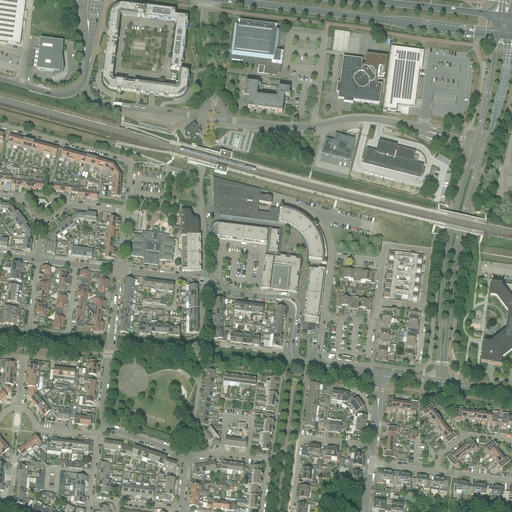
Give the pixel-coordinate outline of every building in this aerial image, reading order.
[(0,36),(0,42),(20,45),(25,0),(0,0),(0,36),(0,37),(0,36)] [(187,24),(188,18),(175,16),(176,11),(139,6),(139,8),(133,7),(133,8),(130,7),(124,6),(122,6),(121,6),(119,6),(118,7),(116,8),(115,8),(114,10),(113,11),(112,12),(111,13),(111,15),(111,16),(110,22),(110,26),(109,26),(109,31),(107,31),(106,35),(108,35),(106,50),(104,50),(104,54),(106,54),(104,69),(102,69),(101,73),(103,73),(103,77),(103,78),(103,80),(103,82),(104,83),(105,84),(105,86),(107,87),(108,88),(109,89),(110,90),(112,90),(114,90),(117,91),(117,93),(120,93),(121,91),(136,93),(136,95),(139,96),(140,94),(145,94),(146,94),(149,94),(149,95),(155,95),(158,95),(158,96),(165,97),(165,96),(168,96),(168,97),(174,98),(174,100),(175,100),(177,100),(179,100),(180,99),(182,98),(183,97),(185,96),(186,95),(187,94),(188,92),(188,91),(189,89),(189,88),(187,87),(188,82),(187,81),(188,78),(189,72),(181,71),(182,65),(181,65),(181,62),(183,62),(184,50),(183,50),(184,43),(185,43),(187,31),(185,31),(186,24),(187,24)] [(276,29),(277,25),(238,20),(238,25),(235,24),(231,52),(230,52),(228,64),(236,65),(236,64),(256,67),(256,69),(258,69),(257,74),(263,75),(263,74),(275,76),(276,73),(280,74),(281,64),(283,51),(277,51),(279,30),(276,29)] [(332,51),(347,53),(350,33),(335,31),(332,51)] [(351,38),(349,53),(357,54),(357,50),(361,51),(362,39),(351,38)] [(60,42),(40,40),(37,68),(37,70),(54,72),(54,76),(53,76),(54,77),(55,77),(57,77),(58,76),(59,76),(60,75),(61,74),(62,73),(63,72),(63,71),(64,70),(64,68),(64,67),(61,48),(63,48),(63,42),(61,42),(61,41),(60,41),(60,42)] [(391,48),(383,109),(396,111),(396,110),(394,110),(394,105),(414,107),(419,69),(421,69),(419,68),(421,55),(397,52),(398,48),(391,48)] [(362,61),(362,60),(361,60),(344,58),(343,58),(343,59),(340,84),(337,84),(336,93),(336,94),(339,94),(338,100),(343,100),(343,103),(344,103),(352,104),(353,104),(353,102),(379,105),(380,104),(379,104),(380,98),(381,97),(380,97),(381,94),(381,93),(382,86),(382,85),(381,85),(381,86),(377,85),(377,81),(378,81),(378,80),(383,81),(383,82),(384,82),(387,58),(386,57),(386,58),(367,56),(367,55),(366,55),(365,66),(362,66),(362,61)] [(244,98),(241,106),(248,108),(248,109),(275,113),(278,113),(282,114),(284,103),(287,102),(286,97),(288,97),(289,97),(289,95),(289,90),(285,89),(282,89),(278,89),(276,99),(257,97),(258,85),(245,83),(243,97),(244,98)] [(199,133),(196,128),(195,128),(193,130),(190,126),(185,130),(193,139),(196,138),(195,136),(199,133)] [(349,162),(354,141),(341,137),(340,139),(335,137),(333,143),(325,141),(322,155),(349,162)] [(29,141),(27,150),(31,151),(32,151),(34,143),(35,143),(36,140),(35,140),(34,140),(33,142),(29,141)] [(423,166),(412,163),(415,151),(395,146),(393,146),(393,145),(379,142),(376,152),(366,149),(363,162),(421,177),(423,166)] [(31,151),(30,154),(32,154),(33,151),(36,152),(39,144),(35,143),(34,143),(32,151),(31,151)] [(41,153),(40,156),(42,157),(43,154),(46,155),(48,146),(44,145),(41,154),(41,153)] [(50,156),(49,159),(51,160),(52,157),(56,158),(58,149),(53,148),(51,156),(50,156)] [(92,158),(90,167),(94,168),(95,168),(97,159),(98,160),(99,157),(97,157),(96,159),(92,158)] [(94,168),(93,171),(95,171),(96,168),(99,169),(102,161),(98,160),(97,159),(95,168),(94,168)] [(108,172),(113,165),(106,163),(104,171),(108,172)] [(117,171),(113,165),(108,172),(110,175),(117,171)] [(121,176),(117,171),(110,175),(113,178),(113,179),(121,176)] [(29,188),(29,191),(31,191),(31,188),(37,189),(38,179),(34,178),(34,182),(31,181),(30,188),(29,188)] [(260,197),(260,190),(213,178),(213,207),(214,208),(214,209),(218,214),(218,213),(220,216),(281,224),(285,225),(286,225),(290,226),(291,227),(294,229),(295,229),(298,232),(299,233),(302,236),(304,240),(305,241),(307,244),(307,245),(308,249),(308,250),(309,254),(309,255),(308,259),(308,263),(326,265),(326,262),(327,254),(326,246),(324,239),(321,232),(316,225),(311,219),(305,214),(298,210),(291,208),(283,206),(280,206),(279,210),(270,209),(269,214),(258,212),(259,203),(265,204),(271,205),(272,198),(266,197),(265,198),(260,197)] [(7,211),(10,206),(1,204),(1,211),(0,213),(2,213),(3,210),(7,211)] [(16,213),(10,206),(7,211),(10,215),(8,217),(9,218),(11,217),(16,213)] [(17,211),(16,213),(11,217),(14,221),(21,216),(17,211)] [(201,272),(201,237),(201,235),(199,235),(199,224),(199,223),(199,222),(198,221),(197,220),(196,219),(195,219),(194,218),(193,218),(192,217),(192,216),(191,216),(191,215),(191,214),(190,213),(190,212),(189,211),(188,211),(187,211),(183,211),(181,211),(181,237),(182,237),(182,272),(201,272)] [(79,220),(77,214),(70,219),(76,226),(77,225),(75,223),(79,220)] [(85,221),(86,215),(77,214),(79,220),(84,220),(83,223),(85,224),(86,221),(85,221)] [(24,220),(21,216),(14,221),(17,225),(24,220)] [(76,226),(70,219),(69,218),(65,221),(70,228),(71,229),(76,226)] [(27,224),(24,220),(17,225),(20,229),(25,225),(27,224)] [(70,228),(65,221),(61,224),(66,231),(70,228)] [(66,231),(61,224),(57,228),(58,229),(62,234),(66,231)] [(280,232),(267,230),(266,230),(265,230),(264,230),(263,229),(262,230),(258,229),(253,228),(248,228),(242,227),(237,226),(232,226),(227,225),(222,225),(217,224),(216,224),(215,225),(214,225),(213,226),(213,227),(212,228),(212,229),(212,230),(212,231),(213,232),(213,233),(214,234),(215,234),(216,235),(217,235),(217,237),(218,237),(218,239),(220,239),(225,240),(230,241),(235,241),(241,242),(246,243),(251,243),(256,244),(261,245),(266,245),(266,246),(265,251),(277,253),(278,248),(280,232)] [(31,232),(25,225),(20,229),(18,230),(19,232),(22,230),(25,234),(31,232)] [(159,234),(159,232),(159,231),(158,230),(158,229),(157,229),(156,228),(155,228),(154,228),(153,228),(153,229),(152,229),(152,230),(151,230),(151,231),(151,233),(145,232),(144,233),(141,232),(141,236),(133,235),(134,235),(131,257),(130,256),(130,257),(144,258),(143,266),(144,264),(158,266),(158,267),(159,260),(173,262),(175,240),(169,239),(169,236),(164,235),(164,234),(159,234)] [(58,229),(51,235),(56,238),(56,237),(60,234),(62,237),(63,236),(62,234),(58,229)] [(30,241),(31,232),(25,234),(25,238),(21,238),(21,240),(24,240),(30,241)] [(56,238),(51,235),(50,243),(56,244),(59,245),(59,243),(55,243),(56,238)] [(77,257),(78,249),(77,249),(78,246),(70,245),(70,246),(69,251),(72,251),(71,256),(77,257)] [(399,258),(405,258),(406,254),(394,252),(394,255),(389,255),(389,261),(393,262),(393,261),(398,262),(399,258)] [(277,255),(265,254),(261,289),(297,293),(301,259),(277,256),(277,255)] [(421,265),(422,261),(422,259),(418,258),(418,255),(406,254),(405,258),(412,259),(412,264),(419,265),(421,265)] [(397,267),(404,268),(405,263),(398,262),(393,261),(393,262),(392,264),(388,264),(387,270),(392,271),(397,271),(397,267)] [(16,272),(17,264),(7,263),(7,265),(9,265),(9,269),(11,269),(11,272),(16,272)] [(420,274),(421,270),(421,268),(418,268),(419,265),(412,264),(405,263),(404,268),(411,269),(411,273),(416,274),(420,274)] [(23,271),(24,267),(26,267),(27,265),(17,264),(16,272),(25,274),(25,271),(23,271)] [(50,278),(51,273),(51,268),(42,267),(41,271),(44,272),(43,278),(50,278)] [(318,325),(325,269),(318,268),(318,270),(310,269),(304,324),(305,325),(304,326),(303,326),(303,327),(305,330),(307,332),(311,332),(314,331),(316,328),(316,325),(318,325)] [(346,268),(341,268),(339,280),(347,281),(348,279),(349,270),(346,270),(346,268)] [(67,276),(67,270),(61,269),(59,280),(69,281),(70,276),(67,276)] [(357,282),(358,270),(353,269),(353,271),(349,270),(348,279),(353,280),(353,282),(357,282)] [(366,281),(367,273),(363,272),(363,270),(358,270),(357,282),(360,282),(360,281),(366,281)] [(89,283),(90,278),(90,273),(80,271),(80,276),(83,277),(82,282),(89,283)] [(370,273),(367,273),(366,281),(371,282),(370,284),(374,284),(376,272),(370,271),(370,273)] [(396,276),(403,277),(404,272),(397,271),(392,271),(391,274),(387,273),(386,280),(390,280),(396,281),(396,276)] [(14,283),(16,272),(11,272),(10,275),(8,274),(8,280),(13,281),(12,283),(14,283)] [(22,282),(23,276),(25,276),(25,274),(16,272),(14,283),(16,284),(17,281),(22,282)] [(419,284),(420,277),(416,277),(416,274),(411,273),(404,272),(403,277),(410,278),(409,282),(415,283),(419,284)] [(104,279),(105,274),(99,274),(99,277),(96,279),(98,281),(99,282),(99,284),(109,286),(109,281),(106,281),(106,279),(104,279)] [(49,289),(50,278),(43,278),(43,283),(40,283),(39,288),(49,289)] [(69,286),(69,281),(59,280),(58,290),(65,291),(66,285),(69,286)] [(395,285),(402,286),(403,281),(396,281),(390,280),(390,283),(386,282),(385,289),(389,289),(395,290),(395,285)] [(418,293),(418,289),(419,287),(414,286),(415,283),(409,282),(408,282),(403,281),(402,286),(409,287),(408,292),(414,292),(418,293)] [(87,294),(89,283),(82,282),(81,288),(78,288),(78,292),(87,294)] [(13,294),(14,283),(12,283),(12,286),(7,285),(6,291),(8,291),(8,294),(13,294)] [(16,286),(16,284),(14,283),(13,294),(18,295),(19,292),(21,293),(21,287),(16,286)] [(491,288),(490,287),(489,297),(490,297),(490,296),(496,297),(508,313),(507,318),(506,319),(508,319),(507,325),(506,325),(506,326),(505,332),(490,344),(484,343),(484,342),(483,342),(482,351),(483,351),(482,353),(481,363),(491,364),(492,364),(501,366),(501,365),(500,365),(501,359),(511,350),(511,285),(504,284),(503,285),(502,285),(502,284),(501,284),(491,283),(491,286),(491,288)] [(108,290),(109,286),(99,284),(97,295),(104,296),(105,290),(108,290)] [(48,299),(49,289),(39,288),(38,292),(41,293),(41,298),(48,299)] [(394,295),(401,296),(401,291),(395,290),(389,289),(389,292),(385,292),(384,298),(393,299),(394,295)] [(64,297),(65,291),(58,290),(57,300),(67,302),(67,297),(64,297)] [(417,302),(417,298),(417,296),(413,295),(414,292),(408,292),(401,291),(401,296),(408,296),(407,301),(417,302)] [(86,304),(87,294),(78,292),(77,297),(80,298),(79,303),(86,304)] [(12,306),(13,294),(8,294),(8,297),(5,296),(5,302),(10,303),(10,305),(12,306)] [(18,298),(18,295),(13,294),(12,306),(14,306),(14,303),(19,304),(20,298),(18,298)] [(103,301),(104,296),(97,295),(96,305),(106,307),(106,302),(103,301)] [(345,307),(346,298),(341,297),(341,295),(337,295),(336,307),(341,308),(341,306),(345,307)] [(353,309),(355,297),(351,297),(351,298),(346,298),(345,307),(348,307),(348,309),(353,309)] [(362,309),(363,300),(358,299),(358,298),(355,297),(353,309),(358,310),(359,308),(362,309)] [(46,310),(48,299),(41,298),(40,304),(37,304),(36,309),(46,310)] [(371,312),(372,299),(369,299),(368,301),(363,300),(362,309),(365,309),(365,311),(371,312)] [(66,306),(67,302),(57,300),(55,311),(62,312),(63,306),(66,306)] [(85,315),(86,304),(79,303),(79,309),(76,309),(75,313),(85,315)] [(10,317),(12,306),(10,305),(9,308),(4,307),(3,313),(6,313),(5,316),(10,317)] [(105,311),(106,307),(96,305),(95,316),(102,317),(102,311),(105,311)] [(13,308),(14,306),(12,306),(10,317),(15,317),(16,314),(18,315),(19,309),(13,308)] [(45,320),(46,310),(36,309),(36,313),(39,314),(38,319),(45,320)] [(394,314),(394,310),(382,309),(381,314),(383,314),(382,317),(391,319),(392,313),(394,314)] [(62,317),(62,312),(55,311),(54,321),(64,323),(64,318),(62,317)] [(408,312),(408,315),(409,316),(409,321),(418,322),(418,319),(420,319),(420,313),(408,312)] [(84,325),(85,315),(75,313),(74,318),(77,319),(77,324),(84,325)] [(0,323),(9,325),(10,317),(5,316),(5,319),(3,318),(2,322),(0,321),(0,323)] [(101,322),(102,317),(95,316),(93,326),(103,328),(104,323),(101,322)] [(17,324),(17,320),(19,320),(19,318),(15,317),(10,317),(9,325),(19,326),(19,324),(17,324)] [(390,324),(391,319),(382,317),(382,321),(380,321),(380,326),(392,327),(392,324),(390,324)] [(63,327),(64,323),(54,321),(53,329),(60,330),(60,327),(63,327)] [(417,325),(418,322),(409,321),(408,326),(406,326),(406,329),(418,331),(419,326),(417,325)] [(391,331),(392,327),(380,326),(379,331),(381,331),(380,335),(389,336),(390,331),(391,331)] [(418,336),(418,331),(406,329),(405,333),(407,333),(407,338),(415,339),(416,336),(418,336)] [(226,342),(226,334),(223,334),(214,334),(214,340),(217,340),(217,341),(226,342)] [(388,341),(389,336),(380,335),(380,338),(378,338),(377,343),(390,345),(390,341),(388,341)] [(415,343),(415,339),(407,338),(406,343),(404,343),(404,347),(416,348),(417,343),(415,343)] [(389,348),(390,345),(377,343),(377,348),(378,349),(378,352),(387,353),(387,348),(389,348)] [(415,353),(416,348),(404,347),(403,350),(405,350),(404,355),(413,357),(414,353),(415,353)] [(386,358),(387,353),(378,352),(378,355),(376,355),(375,361),(387,362),(388,359),(386,358)] [(413,360),(413,357),(404,355),(404,361),(402,360),(402,364),(414,365),(415,360),(413,360)] [(15,367),(15,364),(11,364),(11,361),(5,360),(4,369),(16,370),(16,367),(15,367)] [(97,368),(97,365),(95,365),(96,361),(87,360),(87,364),(90,365),(89,370),(98,371),(98,368),(97,368)] [(41,372),(42,363),(42,362),(34,362),(33,366),(30,366),(29,368),(28,368),(28,371),(41,372)] [(58,377),(59,367),(57,367),(56,368),(54,368),(53,372),(50,372),(50,380),(53,380),(53,379),(58,380),(59,377),(58,377)] [(75,373),(76,371),(73,370),(73,369),(70,369),(69,378),(69,381),(74,382),(74,386),(77,386),(78,373),(75,373)] [(98,374),(98,371),(89,370),(86,369),(85,375),(84,375),(84,378),(93,379),(93,376),(96,376),(97,373),(98,374)] [(207,370),(206,377),(218,378),(218,376),(215,376),(215,371),(207,370)] [(95,385),(96,382),(92,382),(93,379),(84,378),(83,381),(85,381),(84,386),(87,387),(96,388),(97,385),(95,385)] [(15,381),(6,380),(3,379),(2,385),(4,385),(3,388),(11,392),(11,386),(13,386),(13,383),(14,383),(15,381)] [(39,383),(36,383),(27,382),(26,385),(28,385),(27,388),(29,388),(28,393),(37,391),(38,388),(39,389),(39,383)] [(270,383),(267,382),(265,393),(268,394),(268,393),(275,394),(276,384),(270,383)] [(213,390),(214,385),(205,384),(205,391),(216,392),(216,390),(213,390)] [(7,397),(6,396),(11,392),(3,388),(1,390),(2,392),(0,393),(0,397),(4,402),(6,400),(5,399),(7,397)] [(40,399),(43,397),(40,393),(39,393),(37,391),(28,393),(28,394),(32,398),(31,399),(32,402),(31,402),(33,405),(40,399)] [(337,402),(338,392),(332,391),(332,396),(330,395),(329,402),(331,402),(331,401),(337,402)] [(268,394),(266,407),(267,407),(274,408),(275,408),(277,395),(275,394),(268,393),(268,394)] [(349,403),(353,395),(352,395),(352,394),(349,394),(349,393),(343,393),(342,403),(342,404),(347,407),(349,403)] [(354,396),(353,395),(349,403),(347,407),(349,408),(351,406),(353,409),(361,403),(357,398),(355,396),(354,396)] [(38,408),(47,400),(44,396),(43,397),(40,399),(33,405),(35,407),(36,406),(38,408)] [(95,401),(95,398),(86,397),(83,397),(82,406),(91,407),(92,404),(93,404),(94,401),(95,401)] [(210,403),(211,398),(204,397),(202,397),(201,404),(213,406),(213,404),(211,403),(210,403)] [(51,405),(40,413),(42,415),(43,415),(44,417),(48,414),(48,415),(49,415),(51,413),(50,412),(51,412),(49,410),(52,407),(53,408),(56,408),(58,399),(51,405)] [(40,413),(50,405),(47,400),(38,408),(39,410),(38,411),(40,413)] [(365,410),(366,410),(364,407),(361,403),(353,409),(355,411),(352,413),(353,415),(355,415),(358,414),(366,412),(365,410)] [(421,412),(423,416),(424,417),(426,416),(433,410),(435,409),(431,404),(421,412)] [(72,419),(73,408),(70,407),(70,410),(64,409),(64,413),(63,422),(66,422),(66,421),(69,421),(69,418),(72,419)] [(63,422),(64,409),(56,408),(55,417),(58,417),(58,420),(60,420),(60,421),(63,422)] [(81,418),(81,415),(75,414),(76,410),(73,410),(72,419),(75,419),(74,426),(77,426),(77,425),(80,425),(81,418)] [(433,410),(426,416),(428,418),(426,420),(427,421),(438,412),(437,412),(435,413),(433,410)] [(208,417),(209,412),(201,411),(200,418),(211,419),(212,417),(208,417)] [(366,413),(366,412),(355,415),(355,418),(357,418),(356,421),(366,422),(367,417),(366,416),(367,413),(366,413)] [(439,418),(437,416),(437,415),(439,413),(438,412),(427,421),(427,422),(429,420),(432,423),(439,418)] [(86,418),(85,427),(88,428),(88,426),(91,427),(91,425),(94,425),(95,416),(92,415),(91,419),(86,418)] [(211,421),(211,419),(200,418),(199,425),(201,425),(201,427),(204,427),(204,425),(207,426),(208,421),(211,421)] [(439,418),(432,423),(434,427),(432,428),(433,429),(444,421),(443,420),(441,421),(439,418)] [(264,420),(263,434),(270,435),(272,435),(273,421),(265,420),(264,420)] [(327,420),(326,427),(329,427),(329,433),(334,433),(336,424),(330,423),(330,421),(327,420)] [(314,426),(315,423),(305,421),(304,427),(307,427),(307,430),(315,431),(316,426),(314,426)] [(444,421),(433,429),(434,430),(436,428),(438,432),(445,426),(443,423),(445,421),(444,421)] [(336,424),(334,433),(340,434),(341,429),(344,429),(345,423),(341,422),(341,424),(336,424)] [(356,426),(355,432),(356,432),(355,436),(361,437),(361,433),(365,433),(365,427),(356,426)] [(450,429),(450,428),(448,429),(445,426),(438,432),(441,435),(439,436),(439,437),(450,429)] [(217,437),(214,433),(211,428),(207,431),(204,427),(201,427),(205,433),(203,434),(210,443),(211,441),(214,445),(219,446),(220,440),(218,439),(216,438),(217,437)] [(439,437),(440,438),(442,437),(444,440),(451,434),(449,431),(451,430),(450,429),(439,437)] [(259,444),(262,445),(262,444),(268,445),(270,435),(263,434),(260,433),(259,444)] [(451,434),(444,440),(442,441),(446,446),(457,437),(453,433),(451,434)] [(41,443),(35,436),(31,439),(37,447),(39,450),(44,446),(41,443)] [(56,452),(57,441),(57,439),(52,438),(51,443),(47,443),(46,451),(56,452)] [(37,447),(31,439),(28,441),(29,442),(27,443),(32,450),(37,447)] [(470,439),(465,443),(467,444),(472,451),(474,453),(478,450),(470,439)] [(89,448),(89,442),(84,441),(83,444),(84,444),(83,452),(91,453),(92,448),(89,448)] [(496,448),(497,447),(494,442),(483,450),(487,455),(488,454),(496,448)] [(32,450),(27,443),(25,445),(24,445),(22,447),(28,454),(32,450)] [(467,444),(463,447),(470,456),(471,456),(470,454),(472,451),(467,444)] [(9,449),(6,445),(0,449),(0,456),(2,455),(9,449)] [(313,455),(314,446),(309,445),(308,451),(305,450),(305,449),(302,448),(301,456),(307,457),(308,455),(313,455)] [(313,455),(313,459),(319,460),(319,458),(322,459),(323,452),(320,452),(320,447),(314,446),(313,455)] [(28,454),(22,447),(17,450),(20,453),(19,454),(22,459),(26,459),(30,456),(28,454)] [(137,456),(140,448),(134,447),(133,449),(131,457),(132,454),(137,456)] [(323,452),(322,459),(325,459),(325,458),(331,459),(332,448),(327,447),(326,453),(323,452)] [(463,447),(459,450),(465,457),(468,455),(469,457),(470,456),(463,447)] [(142,458),(145,450),(140,448),(137,456),(136,460),(141,461),(142,458)] [(332,448),(331,459),(337,459),(337,463),(339,463),(339,461),(340,461),(340,458),(341,455),(337,454),(338,449),(332,448)] [(496,448),(488,454),(491,456),(489,458),(489,459),(498,453),(498,452),(497,450),(496,448)] [(148,460),(150,452),(145,450),(142,458),(148,460)] [(459,450),(456,453),(463,462),(462,460),(465,457),(459,450)] [(353,451),(352,454),(354,454),(354,460),(363,461),(364,455),(359,455),(359,452),(353,451)] [(152,465),(156,454),(150,452),(148,460),(147,463),(152,465)] [(498,453),(489,459),(490,460),(492,458),(494,461),(501,456),(499,453),(498,452),(498,453)] [(456,453),(452,456),(457,463),(460,461),(462,463),(463,462),(456,453)] [(159,464),(161,456),(156,454),(152,465),(155,466),(156,463),(159,464)] [(452,456),(450,454),(446,458),(454,468),(459,465),(457,463),(452,456)] [(166,460),(167,458),(161,456),(159,464),(164,465),(166,460)] [(501,456),(494,461),(497,465),(504,459),(503,458),(501,456)] [(499,471),(509,463),(506,458),(504,459),(497,465),(495,466),(499,471)] [(169,470),(171,462),(166,460),(164,465),(163,468),(169,470)] [(351,465),(350,469),(357,469),(357,466),(362,467),(363,461),(354,460),(353,466),(351,465)] [(177,464),(171,462),(169,470),(174,472),(177,464)] [(219,470),(219,464),(215,464),(215,462),(208,463),(209,471),(210,475),(212,474),(211,471),(216,470),(219,470)] [(227,471),(228,463),(222,462),(222,464),(219,464),(219,470),(221,470),(227,471)] [(209,471),(208,463),(201,464),(203,476),(205,475),(205,472),(209,471)] [(17,466),(17,472),(19,472),(28,473),(28,467),(30,468),(31,464),(23,464),(23,467),(17,466)] [(203,476),(201,464),(194,466),(195,469),(192,469),(193,475),(196,475),(196,477),(201,476),(203,476)] [(303,468),(302,474),(315,476),(316,470),(318,470),(318,467),(312,466),(308,466),(308,469),(303,468)] [(348,472),(348,477),(351,478),(361,479),(362,473),(356,473),(357,469),(350,469),(350,472),(348,472)] [(386,481),(387,471),(385,471),(385,472),(382,471),(381,475),(378,474),(378,476),(377,483),(382,484),(383,484),(383,480),(386,481)] [(393,473),(390,472),(387,471),(386,481),(389,481),(389,485),(394,485),(395,478),(392,477),(393,473)] [(251,485),(258,486),(260,486),(262,473),(261,473),(253,472),(251,485)] [(404,483),(405,474),(402,473),(402,474),(399,474),(398,478),(395,478),(394,485),(400,486),(401,483),(404,483)] [(302,474),(301,480),(306,481),(306,484),(312,485),(316,485),(317,482),(316,481),(315,481),(315,476),(302,474)] [(411,475),(408,475),(407,474),(405,474),(404,483),(407,484),(406,487),(412,488),(413,480),(410,480),(411,475)] [(421,485),(422,476),(420,476),(417,476),(416,481),(413,480),(412,488),(418,489),(418,485),(421,485)] [(428,477),(425,477),(425,476),(422,476),(421,485),(424,486),(424,489),(429,490),(430,483),(427,482),(428,477)] [(348,477),(347,483),(349,483),(348,486),(351,487),(354,487),(355,484),(360,485),(361,479),(351,478),(348,477)] [(439,488),(440,478),(437,478),(437,479),(434,478),(433,483),(430,483),(429,490),(438,491),(439,488)] [(440,478),(439,488),(442,488),(441,492),(447,492),(448,485),(445,484),(446,480),(443,479),(442,479),(440,478)] [(462,491),(463,483),(457,482),(457,487),(454,486),(453,492),(456,492),(456,491),(462,491)] [(469,483),(463,483),(462,491),(467,492),(467,494),(470,494),(471,488),(468,488),(469,483)] [(300,486),(300,492),(309,493),(310,488),(312,488),(312,485),(306,484),(306,487),(300,486)] [(479,494),(480,485),(475,484),(474,489),(471,488),(470,494),(474,495),(474,493),(479,494)] [(257,497),(258,486),(251,485),(249,485),(247,496),(250,496),(257,497)] [(487,499),(489,491),(486,490),(486,486),(480,485),(479,494),(485,494),(484,499),(487,499)] [(497,496),(498,487),(492,486),(492,491),(489,491),(487,499),(491,500),(491,495),(497,496)] [(504,488),(498,487),(497,496),(502,497),(502,499),(505,499),(506,493),(503,493),(504,488)] [(300,492),(299,498),(304,499),(304,502),(310,503),(310,499),(311,499),(312,494),(309,493),(300,492)] [(259,497),(257,497),(250,496),(248,509),(256,510),(257,510),(259,497)] [(24,503),(25,500),(25,499),(17,499),(17,498),(14,498),(13,504),(23,505),(22,507),(21,510),(25,511),(27,511),(30,508),(26,505),(26,503),(24,503)] [(37,511),(40,507),(36,505),(37,502),(36,502),(34,500),(30,507),(33,509),(31,511),(37,511)] [(385,506),(388,506),(389,500),(386,500),(385,502),(380,501),(379,510),(385,511),(385,506)] [(395,511),(396,511),(397,503),(398,500),(392,500),(392,501),(389,500),(388,506),(391,507),(391,511),(395,511)] [(398,500),(397,503),(396,511),(402,511),(403,508),(406,508),(406,503),(403,502),(404,501),(398,500)] [(298,504),(297,510),(307,511),(310,511),(311,506),(310,506),(310,503),(304,502),(303,505),(298,504)]
